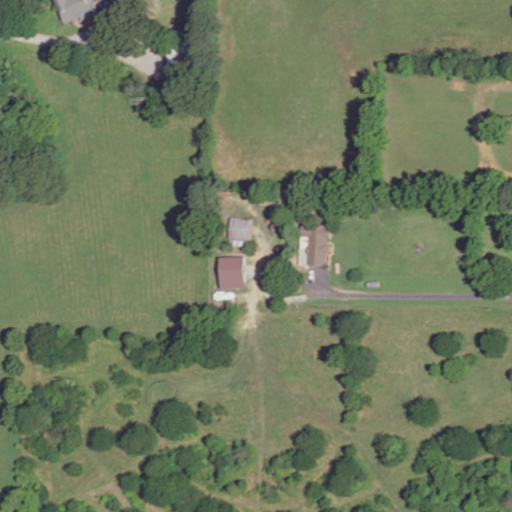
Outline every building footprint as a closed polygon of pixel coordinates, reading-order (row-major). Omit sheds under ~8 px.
[(53,0),(62,24),(94,13),(89,0),(53,0)] [(164,53),(185,52),(186,79),(166,80),(164,53)] [(227,217),(246,218),(245,240),(226,239),(227,217)] [(298,223),(330,225),(329,239),(325,239),(323,264),(300,262),(301,248),(296,248),(298,223)] [(221,256),(221,288),(246,287),(246,256),(221,256)]
